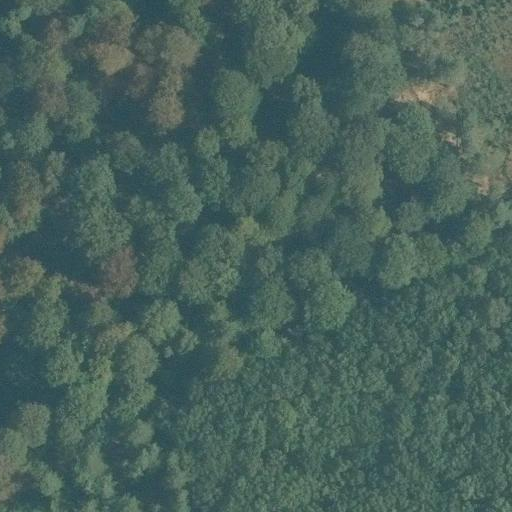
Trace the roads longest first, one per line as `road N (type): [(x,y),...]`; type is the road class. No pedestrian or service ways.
road 1 (unknown): [(0,486),(494,246)]
road 2 (unknown): [(382,0),(494,246)]
